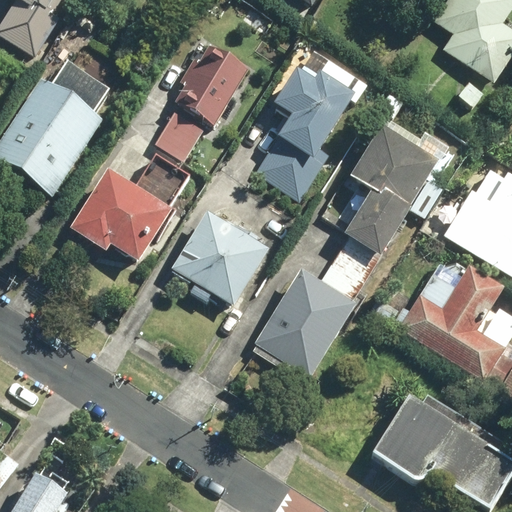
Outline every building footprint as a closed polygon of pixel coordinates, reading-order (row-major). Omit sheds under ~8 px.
[(1,0),(12,5),(0,24),(0,45),(29,63),(52,23),(42,17),(52,1),(61,7),(65,0),(1,0)] [(511,38),(498,30),(511,8),(511,1),(509,0),(449,0),(432,26),(451,38),(440,56),(490,89),(511,56),(511,38)] [(171,110),(176,113),(154,151),(181,166),(203,128),(211,132),(242,76),(203,54),(171,110)] [(289,79),(269,112),(288,123),(256,178),(298,204),(326,157),(317,152),(358,84),(328,66),(318,84),(314,81),(308,90),(289,79)] [(63,69),(47,95),(35,88),(0,144),(0,173),(49,204),(97,126),(89,121),(105,95),(63,69)] [(484,98),(466,84),(453,101),(471,115),(484,98)] [(406,155),(410,147),(377,128),(345,186),(367,198),(341,247),(377,267),(431,168),(406,155)] [(511,185),(484,170),(443,242),(491,269),(489,274),(511,287),(511,185)] [(64,235),(101,259),(105,253),(132,271),(166,219),(103,177),(64,235)] [(228,225),(223,232),(205,220),(169,277),(191,291),(187,296),(204,307),(208,302),(228,315),(254,274),(269,251),(228,225)] [(412,300),(401,318),(384,308),(374,323),(407,343),(511,407),(511,356),(505,353),(511,341),(511,322),(488,308),(497,294),(452,266),(443,280),(435,275),(418,303),(412,300)] [(246,355),(281,377),(285,371),(305,384),(351,313),(297,278),(246,355)] [(365,460),(413,492),(420,481),(466,511),(488,511),(511,476),(511,475),(402,404),(365,460)] [(0,496),(18,469),(2,457),(0,459),(0,496)] [(54,511),(61,501),(30,483),(13,511),(54,511)]
